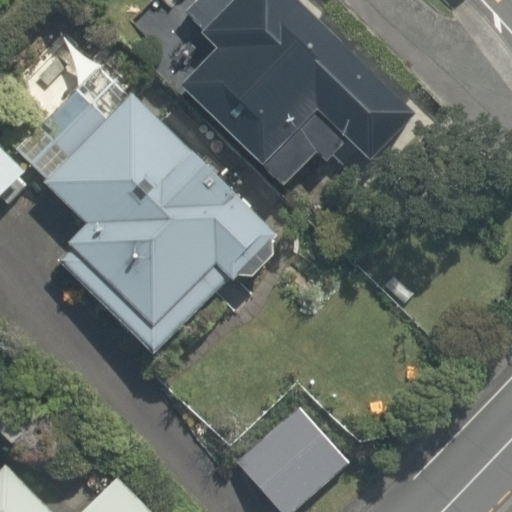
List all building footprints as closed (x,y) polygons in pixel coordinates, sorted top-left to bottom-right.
[(182,96),(281,190),(337,131),(397,188),(444,139),(297,0),(194,0),(182,13),(223,52),(182,96)] [(83,225),(51,257),(163,371),(281,257),(132,105),(47,187),(83,225)] [(0,140),(0,233),(46,186),(0,140)] [(299,511),(360,453),(310,401),(242,466),(286,511),(299,511)] [(153,511),(123,482),(94,511),(56,511),(4,461),(0,464),(0,511),(153,511)]
